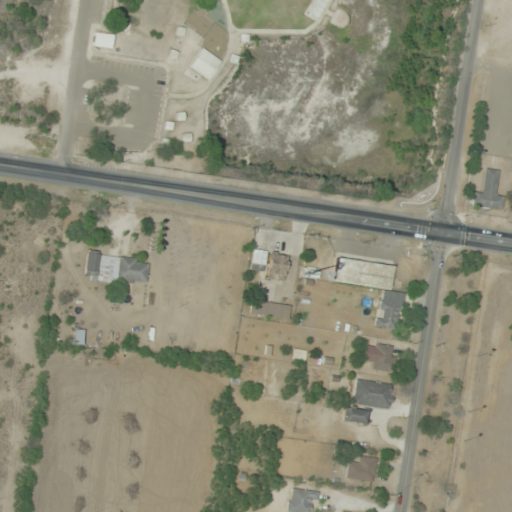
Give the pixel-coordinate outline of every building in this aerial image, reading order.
[(316,20),(327,0),(312,0),(304,14),(316,20)] [(189,67),(208,80),(221,61),(202,48),(189,67)] [(500,211),(503,194),(495,192),(498,170),(486,168),(482,191),(475,189),(472,206),(500,211)] [(266,251),(253,250),(251,268),(263,270),(266,251)] [(83,278),(146,286),(150,260),(87,252),(83,278)] [(285,281),(288,255),(270,253),(267,279),(285,281)] [(390,289),(393,265),(335,259),(333,283),(390,289)] [(249,314),(288,320),(290,306),(251,300),(249,314)] [(399,328),(399,302),(377,302),(377,328),(399,328)] [(394,346),(375,344),(372,370),(392,372),(394,346)] [(394,384),(356,379),(352,404),(390,409),(394,384)] [(340,420),(364,425),(367,411),(343,406),(340,420)] [(346,478),(373,481),(376,459),(358,456),(357,463),(348,462),(346,478)] [(309,511),(312,501),(316,502),(318,492),(291,486),(286,511),(292,511),(309,511)]
